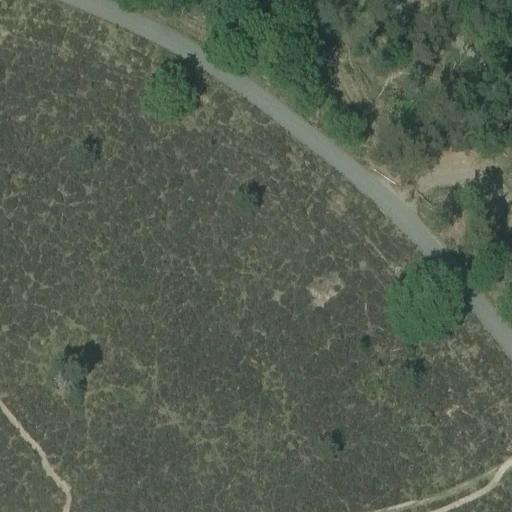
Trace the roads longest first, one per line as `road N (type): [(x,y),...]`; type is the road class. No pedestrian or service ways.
road 1 (unclassified): [(511,350),(407,220),(346,166),(211,67),(81,0)]
road 2 (unknown): [(365,511),(420,501),(511,462)]
